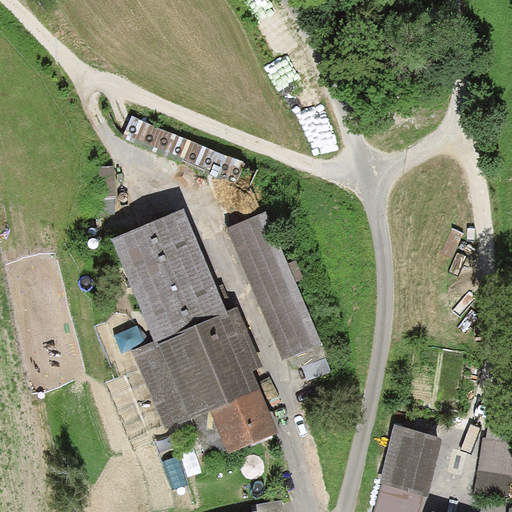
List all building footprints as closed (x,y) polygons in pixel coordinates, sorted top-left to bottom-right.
[(144,129),(139,144),(199,164),(204,148),(144,129)] [(119,215),(117,172),(103,173),(105,215),(119,215)] [(185,210),(111,241),(155,347),(134,356),(165,431),(189,421),(260,392),(253,372),(263,368),(238,307),(227,311),(185,210)] [(267,216),(226,232),(279,363),(320,347),(267,216)] [(489,440),(484,440),(477,493),(510,498),(511,481),(511,443),(509,444),(511,420),(511,385),(497,383),(489,440)] [(260,392),(189,421),(206,461),(277,433),(260,392)] [(445,440),(393,425),(380,485),(384,487),(424,499),(428,500),(445,440)] [(420,511),(424,499),(384,487),(376,511),(420,511)] [(254,511),(284,511),(283,502),(253,506),(254,511)]
